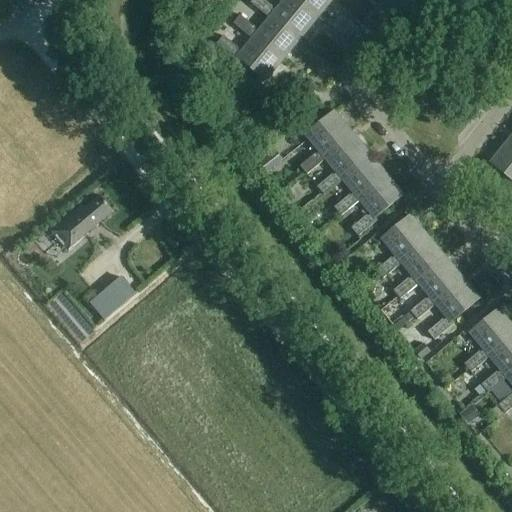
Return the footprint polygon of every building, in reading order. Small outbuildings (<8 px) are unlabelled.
[(253,0),(251,4),(269,19),(271,17),(301,41),(318,20),(293,0),(285,0),(274,13),(271,10),(273,8),(262,0),(253,0)] [(293,0),(318,20),(334,0),(293,0)] [(234,24),(252,39),(254,37),(283,62),(301,41),(271,17),(269,19),(258,33),(254,30),(255,29),(240,16),(234,24)] [(266,82),(283,62),(254,37),(252,39),(239,54),(237,52),(239,50),(224,37),(218,45),(236,60),(237,58),(266,82)] [(319,154),(317,156),(316,154),(300,167),(306,175),(324,160),(322,158),(352,133),(335,113),(305,138),(319,154)] [(322,158),(324,160),(336,173),(337,175),(335,177),(333,175),(317,188),(324,195),(341,180),(339,179),(369,153),(352,133),(322,158)] [(511,180),(511,145),(508,142),(491,163),(511,180)] [(267,173),(282,162),(274,152),(259,164),(267,173)] [(353,194),(351,196),(350,195),(335,208),(341,216),(358,201),(356,199),(386,174),(369,153),(339,179),(341,180),(353,194)] [(371,216),(368,218),(367,217),(352,229),(358,236),(376,221),(374,219),(403,194),(386,174),(356,199),(358,201),(371,216)] [(113,212),(100,196),(85,209),(82,206),(52,232),(67,250),(113,212)] [(382,239),(394,254),(396,257),(393,260),(391,258),(376,271),(383,279),(402,264),(399,260),(427,237),(409,216),(382,239)] [(414,278),(410,281),(409,279),(394,291),(400,299),(419,284),(417,280),(444,258),(427,237),(399,260),(402,264),(414,278)] [(417,280),(419,284),(430,296),(431,297),(427,301),(426,299),(411,312),(418,321),(436,305),(434,301),(461,278),(444,258),(417,280)] [(135,294),(122,278),(91,305),(104,320),(135,294)] [(434,301),(436,305),(447,317),(448,319),(444,322),(443,320),(428,333),(435,342),(454,325),(451,322),(479,299),(461,278),(434,301)] [(484,351),(481,353),(480,352),(464,365),(472,374),(490,359),(488,356),(511,335),(511,327),(498,312),(471,335),(484,351)] [(501,372),(498,375),(497,373),(482,385),(487,392),(488,393),(507,378),(505,377),(511,371),(511,335),(488,356),(490,359),(501,372)] [(421,361),(430,353),(423,344),(413,352),(421,361)] [(511,384),(511,395),(499,406),(506,414),(511,409),(511,371),(505,377),(507,378),(511,384)] [(482,385),(475,391),(480,397),(487,392),(482,385)] [(471,406),(458,416),(467,427),(480,416),(471,406)]
